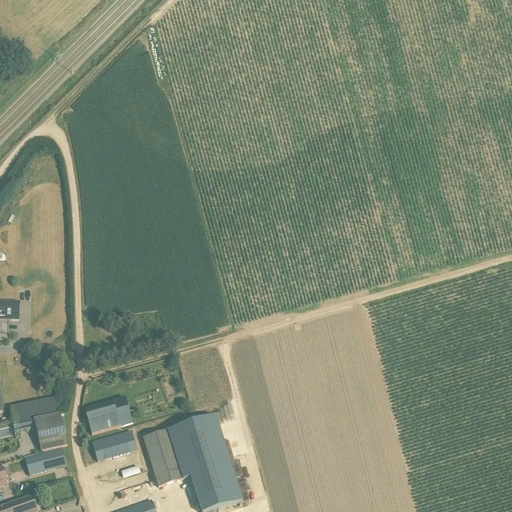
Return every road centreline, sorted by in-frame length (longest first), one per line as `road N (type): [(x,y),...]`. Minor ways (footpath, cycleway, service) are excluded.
road 1 (track): [(92,511),(75,438),(83,370),(69,161),(51,129),(9,152),(0,171)]
road 2 (track): [(82,377),(511,259)]
road 3 (unknown): [(61,95),(161,0)]
